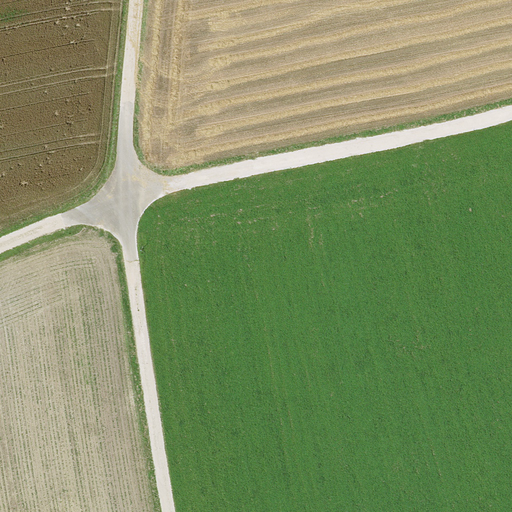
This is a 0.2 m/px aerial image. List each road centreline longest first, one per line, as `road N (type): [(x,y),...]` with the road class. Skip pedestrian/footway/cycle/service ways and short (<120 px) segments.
road 1 (track): [(135,0),(126,192),(172,511)]
road 2 (track): [(511,111),(126,192)]
road 3 (track): [(0,245),(126,192)]
